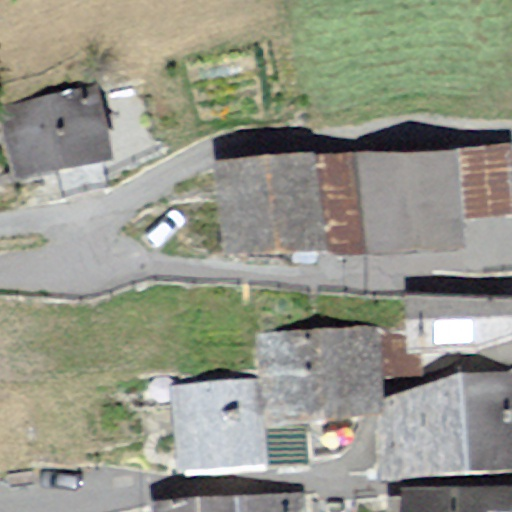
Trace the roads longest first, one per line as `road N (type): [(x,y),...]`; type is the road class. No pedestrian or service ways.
road 1 (residential): [(511,131),(263,142),(221,151),(148,188),(93,228),(84,249)]
road 2 (residential): [(84,249),(92,258),(164,266),(511,290)]
road 3 (residential): [(0,510),(282,484),(322,490)]
road 4 (residential): [(511,485),(322,490)]
